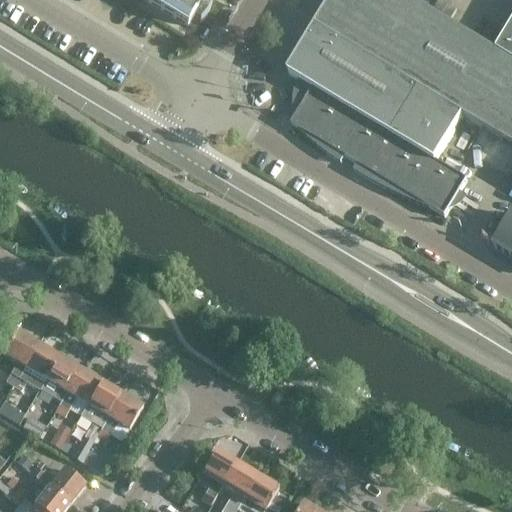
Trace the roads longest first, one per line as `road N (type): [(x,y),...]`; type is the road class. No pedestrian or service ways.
road 1 (tertiary): [(511,354),(172,153)]
road 2 (unclassified): [(511,288),(204,100)]
road 3 (residential): [(216,398),(10,273)]
road 4 (residential): [(404,511),(216,398)]
road 5 (tertiary): [(172,153),(0,51)]
road 6 (unclassified): [(204,100),(37,0)]
road 7 (residential): [(126,511),(216,398)]
